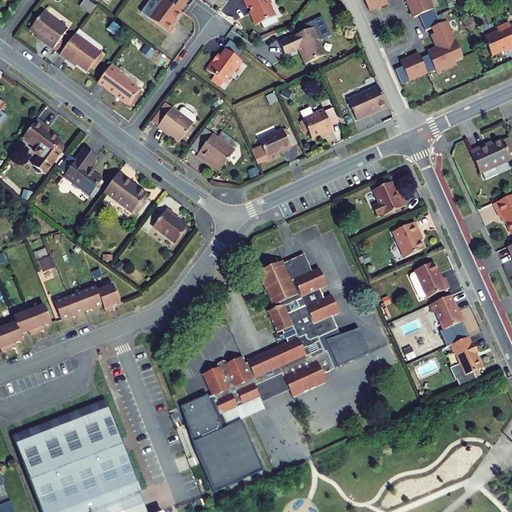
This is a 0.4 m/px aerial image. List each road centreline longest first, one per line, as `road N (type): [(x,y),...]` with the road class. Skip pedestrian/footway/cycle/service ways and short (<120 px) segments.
road 1 (residential): [(0,375),(159,312),(233,221)]
road 2 (residential): [(511,356),(413,136)]
road 3 (residential): [(233,221),(413,136)]
road 4 (residential): [(0,47),(125,139)]
road 5 (residential): [(209,24),(125,139)]
road 6 (residential): [(125,139),(233,221)]
